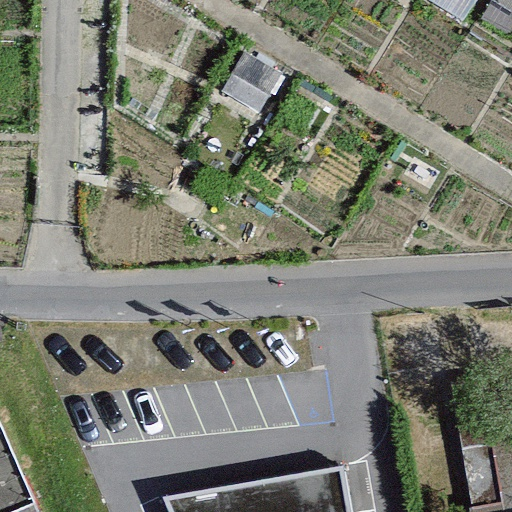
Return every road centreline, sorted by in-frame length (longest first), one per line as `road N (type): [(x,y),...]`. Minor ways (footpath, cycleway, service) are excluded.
road 1 (unclassified): [(0,293),(511,288)]
road 2 (track): [(61,0),(52,295)]
road 3 (unknown): [(341,291),(379,511)]
